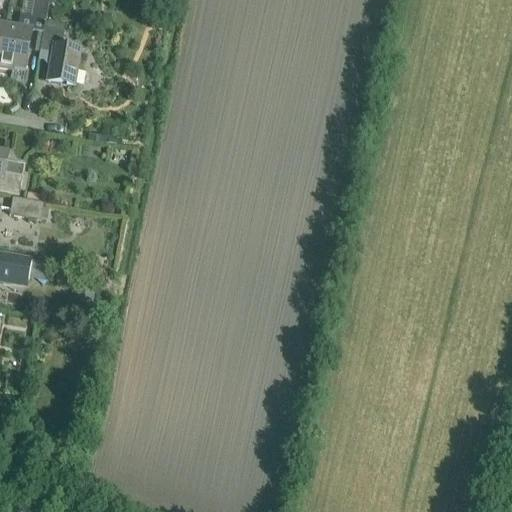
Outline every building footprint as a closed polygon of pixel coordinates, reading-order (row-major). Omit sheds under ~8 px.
[(44,35),(45,29),(49,0),(35,0),(32,19),(20,17),(18,29),(6,27),(0,59),(0,69),(14,72),(14,69),(25,71),(32,33),(44,35)] [(150,14),(146,21),(151,28),(159,27),(162,20),(158,13),(150,14)] [(65,33),(45,29),(44,35),(40,54),(52,56),(48,82),(75,87),(81,52),(62,49),(65,33)] [(89,142),(107,145),(108,139),(90,136),(89,142)] [(9,154),(0,152),(0,193),(19,197),(24,168),(7,165),(9,154)] [(41,223),(44,205),(13,199),(10,218),(41,223)] [(33,260),(20,258),(0,254),(0,285),(28,290),(33,260)] [(48,284),(51,268),(39,266),(36,282),(48,284)] [(84,284),(80,306),(93,308),(96,286),(84,284)]
